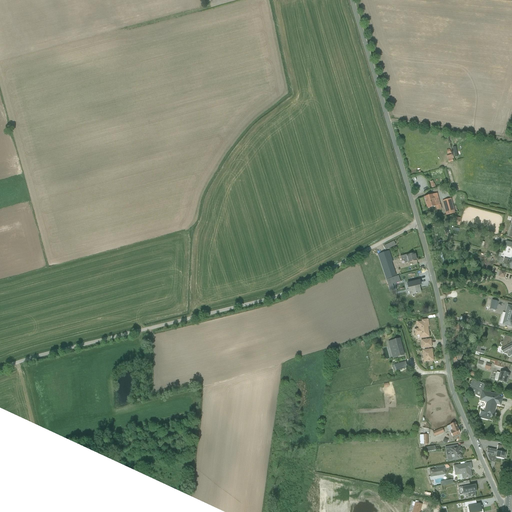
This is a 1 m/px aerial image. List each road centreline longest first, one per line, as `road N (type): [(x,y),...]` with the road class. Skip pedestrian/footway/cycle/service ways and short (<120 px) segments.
road 1 (unclassified): [(0,368),(274,297),(418,223)]
road 2 (residential): [(418,223),(452,393),(508,507)]
road 3 (unclassified): [(351,0),(418,223)]
road 4 (track): [(387,119),(509,140)]
